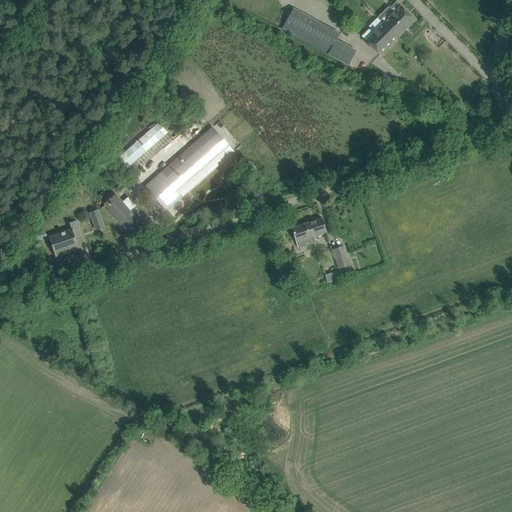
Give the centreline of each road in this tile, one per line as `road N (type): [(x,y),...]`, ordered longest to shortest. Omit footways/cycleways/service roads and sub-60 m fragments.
road 1 (unclassified): [(8,303),(511,125)]
road 2 (unclassified): [(511,116),(497,72),(511,0)]
